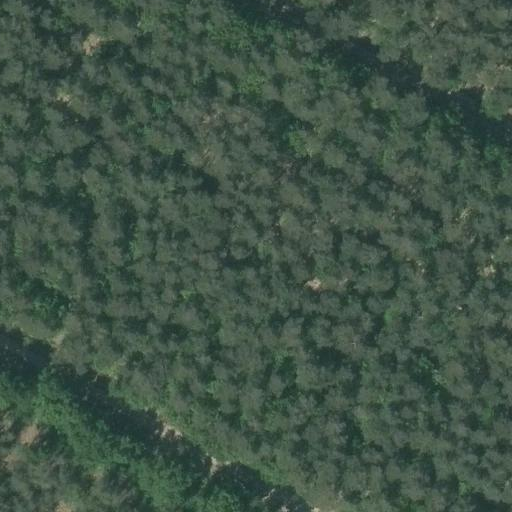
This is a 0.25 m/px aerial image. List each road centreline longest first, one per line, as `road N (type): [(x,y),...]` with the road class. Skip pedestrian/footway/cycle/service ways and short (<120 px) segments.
road 1 (track): [(0,345),(305,511)]
road 2 (track): [(511,146),(237,0)]
